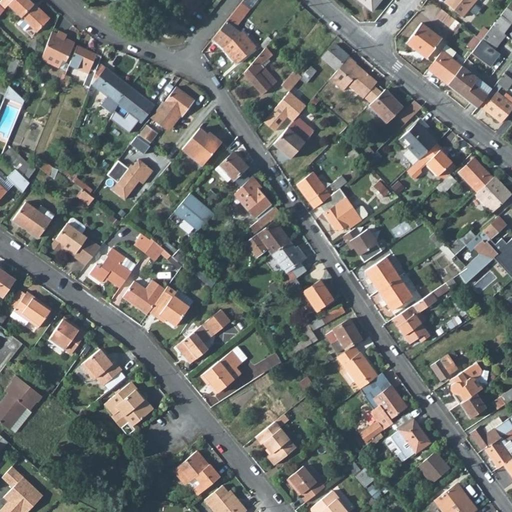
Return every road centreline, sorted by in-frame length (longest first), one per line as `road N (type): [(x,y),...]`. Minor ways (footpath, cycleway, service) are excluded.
road 1 (residential): [(507,511),(209,79),(179,63)]
road 2 (residential): [(280,511),(136,337),(0,240)]
road 3 (residential): [(511,161),(368,48)]
road 4 (residential): [(179,63),(63,0)]
